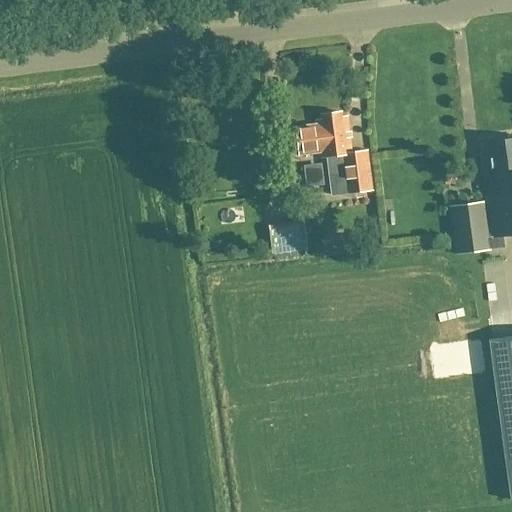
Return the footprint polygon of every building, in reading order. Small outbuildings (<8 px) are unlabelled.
[(432,0),(428,1),(431,11),(453,6),(451,0),(432,0)] [(316,125),(295,128),(298,156),(319,153),(320,158),(326,158),(331,196),(369,191),(365,153),(351,155),(346,117),(340,118),(340,113),(320,116),(321,120),(315,121),(316,125)] [(456,210),(457,221),(451,222),(456,256),(470,254),(489,252),(503,250),(502,238),(511,237),(511,139),(509,140),(490,142),(492,157),(489,157),(491,177),(482,178),(486,206),(487,218),(484,218),(478,219),(476,207),(456,210)] [(306,249),(303,227),(268,231),(271,253),(306,249)] [(355,246),(355,237),(342,238),(342,247),(355,246)] [(493,285),(496,308),(510,306),(507,283),(493,285)] [(511,336),(488,340),(509,500),(511,499),(511,336)]
